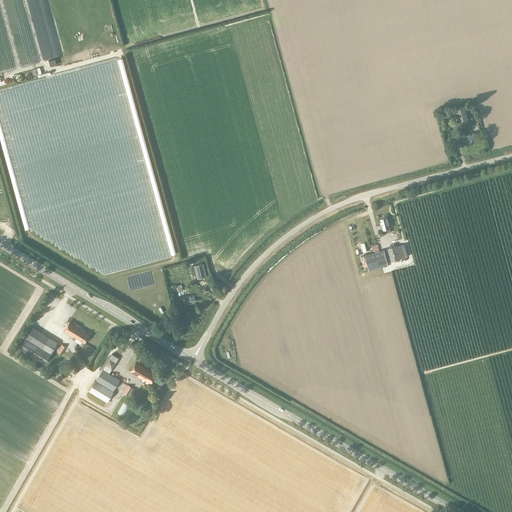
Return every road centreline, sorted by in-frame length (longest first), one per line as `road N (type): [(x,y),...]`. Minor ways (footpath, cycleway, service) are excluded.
road 1 (unclassified): [(199,347),(238,283),(304,223),(357,197),(511,155)]
road 2 (primary): [(456,511),(195,362)]
road 3 (primary): [(189,358),(0,244)]
